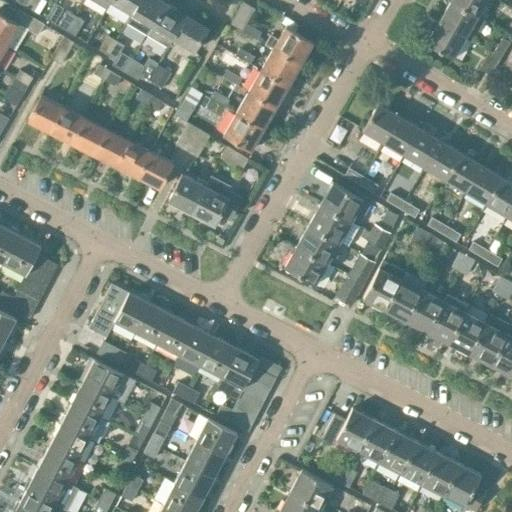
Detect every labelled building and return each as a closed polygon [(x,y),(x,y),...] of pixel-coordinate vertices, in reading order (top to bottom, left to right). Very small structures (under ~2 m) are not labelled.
[(46,0),(45,0),(26,0),(24,5),(38,13),(46,0)] [(110,0),(111,1),(131,13),(138,0),(110,0)] [(146,34),(165,2),(161,0),(138,0),(131,13),(126,21),(146,34)] [(477,15),(451,0),(449,0),(438,20),(465,35),(477,15)] [(485,0),(451,0),(477,15),(485,0)] [(243,1),(230,23),(256,38),(261,31),(246,23),(254,8),(243,1)] [(165,2),(146,34),(167,46),(172,38),(172,37),(185,14),(165,2)] [(18,9),(12,20),(0,12),(0,40),(7,44),(19,24),(37,34),(43,23),(18,9)] [(50,10),(46,18),(54,23),(59,15),(50,10)] [(66,10),(57,25),(64,29),(66,30),(74,15),(73,14),(66,10)] [(172,37),(172,38),(193,50),(207,27),(185,14),(172,37)] [(74,15),(66,30),(74,35),(83,20),(74,15)] [(465,35),(438,20),(426,41),(452,57),(465,35)] [(265,43),(272,48),(299,63),(312,41),(285,25),(277,38),(270,34),(265,43)] [(106,34),(98,49),(106,54),(115,39),(106,34)] [(61,63),(73,41),(63,35),(50,57),(61,63)] [(493,51),(501,56),(509,42),(501,37),(493,51)] [(115,39),(106,54),(115,59),(124,44),(115,39)] [(239,47),(235,54),(250,63),(254,55),(239,47)] [(299,63),(272,48),(260,69),(287,84),(299,63)] [(511,48),(502,66),(511,71),(511,48)] [(501,56),(493,51),(493,52),(489,50),(478,68),(490,75),(501,56)] [(148,78),(156,63),(148,59),(139,73),(148,78)] [(105,80),(111,70),(98,63),(93,72),(105,80)] [(156,63),(148,78),(161,86),(170,72),(156,63)] [(15,77),(28,84),(32,77),(19,69),(15,77)] [(237,84),(241,77),(226,69),(222,76),(237,84)] [(248,90),(275,106),(287,84),(260,69),(248,90)] [(111,70),(105,80),(115,85),(120,76),(111,70)] [(28,84),(15,77),(10,85),(23,92),(28,84)] [(141,88),(135,97),(147,104),(152,95),(141,88)] [(225,106),(229,99),(214,90),(210,97),(225,106)] [(235,112),(263,127),(275,106),(248,90),(235,112)] [(51,132),(64,106),(40,94),(27,119),(51,132)] [(152,95),(147,104),(148,105),(157,110),(162,102),(162,101),(153,95),(152,95)] [(184,99),(175,113),(186,119),(194,105),(184,99)] [(383,141),(399,115),(377,102),(362,129),(383,141)] [(72,143),(86,117),(64,106),(51,132),(72,143)] [(0,122),(4,125),(8,117),(0,112),(0,122)] [(223,134),(250,149),(263,127),(235,112),(223,134)] [(404,153),(419,127),(399,115),(383,141),(404,153)] [(86,117),(72,143),(95,154),(108,128),(86,117)] [(187,122),(175,144),(185,150),(198,128),(187,122)] [(424,166),(440,139),(419,127),(404,153),(424,166)] [(116,165),(130,140),(108,128),(95,154),(116,165)] [(198,128),(185,150),(188,151),(197,157),(209,135),(201,130),(198,128)] [(445,178),(461,152),(440,139),(424,166),(445,178)] [(130,140),(116,165),(138,176),(151,151),(130,140)] [(241,170),(248,158),(226,145),(219,157),(241,170)] [(151,151),(138,176),(159,187),(172,161),(151,151)] [(466,190),(481,164),(461,152),(445,178),(466,190)] [(486,202),(502,176),(481,164),(466,190),(486,202)] [(358,183),(363,176),(349,167),(344,175),(358,183)] [(191,212),(205,185),(181,173),(167,200),(191,212)] [(205,185),(191,212),(214,224),(219,214),(228,219),(240,196),(238,195),(230,191),(233,185),(211,174),(205,185)] [(363,176),(358,183),(373,192),(377,184),(363,176)] [(507,215),(511,205),(511,182),(502,176),(486,202),(507,215)] [(319,204),(350,220),(363,198),(332,181),(319,204)] [(400,208),(404,200),(390,192),(385,199),(400,208)] [(404,200),(400,208),(414,216),(419,209),(404,200)] [(350,220),(319,204),(308,224),(338,241),(350,220)] [(441,232),(445,224),(431,216),(427,224),(441,232)] [(0,261),(1,262),(17,233),(0,223),(0,261)] [(338,241),(308,224),(296,245),(326,262),(338,241)] [(370,232),(385,240),(389,232),(375,224),(370,232)] [(445,224),(441,232),(455,241),(460,233),(445,224)] [(417,226),(409,241),(417,245),(425,230),(417,226)] [(425,230),(417,245),(418,246),(425,249),(433,234),(426,231),(425,230)] [(385,240),(370,232),(366,239),(381,247),(385,240)] [(29,263),(35,252),(36,253),(36,252),(40,245),(17,233),(1,262),(24,274),(29,263)] [(482,256),(487,249),(473,241),(468,248),(482,256)] [(326,262),(296,245),(284,266),(314,283),(326,262)] [(487,249),(482,256),(497,265),(501,258),(487,249)] [(459,270),(467,255),(458,251),(451,266),(459,270)] [(35,252),(29,263),(51,275),(57,264),(36,252),(36,253),(35,252)] [(360,253),(355,262),(369,271),(375,261),(374,261),(360,253)] [(467,255),(459,270),(466,274),(474,259),(467,255)] [(382,259),(362,297),(385,309),(401,278),(405,271),(382,259)] [(25,275),(46,286),(51,275),(29,263),(24,274),(25,274),(25,275)] [(348,274),(363,282),(367,275),(353,267),(348,274)] [(363,282),(348,274),(336,296),(350,304),(363,282)] [(46,286),(25,275),(19,285),(40,296),(46,286)] [(500,295),(508,280),(500,276),(492,291),(500,295)] [(406,320),(422,289),(401,278),(385,309),(406,320)] [(511,281),(508,280),(500,295),(507,299),(511,289),(511,281)] [(111,282),(88,327),(107,336),(115,321),(122,325),(134,331),(149,301),(128,290),(128,291),(111,282)] [(40,296),(19,285),(13,296),(34,308),(40,296)] [(427,331),(443,300),(422,289),(406,320),(427,331)] [(3,291),(0,297),(0,301),(8,306),(8,307),(29,318),(34,308),(13,296),(3,291)] [(443,300),(427,331),(449,342),(465,311),(468,304),(447,293),(443,300)] [(149,301),(134,331),(155,342),(171,312),(149,301)] [(14,317),(0,309),(0,336),(3,338),(14,317)] [(470,353),(486,322),(465,311),(449,342),(470,353)] [(171,312),(155,342),(177,354),(192,324),(171,312)] [(486,322),(470,353),(491,364),(507,333),(511,324),(491,313),(490,315),(486,322)] [(192,324),(177,354),(198,365),(213,335),(192,324)] [(511,374),(511,335),(507,333),(491,364),(511,374)] [(213,335),(198,365),(220,376),(235,346),(213,335)] [(103,340),(96,353),(118,364),(125,351),(103,340)] [(220,376),(215,386),(237,398),(243,387),(248,377),(254,366),(258,358),(235,346),(220,376)] [(86,371),(82,379),(111,395),(124,402),(135,379),(91,356),(83,370),(86,371)] [(135,358),(129,370),(138,375),(139,375),(145,364),(144,363),(135,358)] [(145,364),(139,375),(150,381),(156,369),(145,364)] [(254,366),(248,377),(268,387),(269,388),(275,377),(274,376),(254,366)] [(248,377),(243,387),(263,398),(264,399),(269,388),(268,387),(248,377)] [(82,379),(71,400),(100,415),(111,395),(82,379)] [(177,381),(172,392),(181,397),(187,386),(177,381)] [(187,386),(181,397),(194,403),(200,392),(187,386)] [(243,387),(237,398),(257,409),(258,409),(264,399),(263,398),(243,387)] [(176,415),(182,403),(171,397),(165,409),(176,415)] [(237,398),(232,409),(253,420),(258,409),(257,409),(237,398)] [(71,400),(60,422),(89,437),(100,415),(71,400)] [(149,401),(143,412),(154,417),(160,406),(149,401)] [(221,403),(215,414),(246,430),(247,431),(253,420),(232,409),(221,403)] [(333,413),(320,438),(332,444),(335,438),(356,449),(357,449),(374,418),(373,418),(352,407),(345,419),(333,413)] [(143,412),(138,422),(149,427),(154,417),(143,412)] [(206,417),(195,438),(224,454),(236,432),(206,417)] [(374,418),(357,449),(378,460),(394,429),(374,418)] [(60,422),(48,444),(78,459),(89,437),(60,422)] [(136,429),(134,433),(142,437),(145,432),(138,428),(136,429)] [(399,471),(415,440),(394,429),(378,460),(399,471)] [(153,431),(148,442),(159,447),(164,437),(153,431)] [(195,438),(184,460),(213,475),(224,454),(195,438)] [(420,482),(437,451),(415,440),(399,471),(420,482)] [(148,442),(143,452),(154,457),(159,447),(148,442)] [(48,444),(37,465),(67,480),(78,459),(48,444)] [(137,449),(127,444),(121,455),(132,460),(137,449)] [(442,493),(458,462),(437,451),(420,482),(442,493)] [(116,465),(126,471),(132,460),(121,455),(116,465)] [(184,460),(173,481),(202,497),(213,475),(184,460)] [(340,462),(332,478),(340,483),(348,467),(348,466),(340,462)] [(458,462),(442,493),(464,505),(466,502),(477,507),(485,492),(474,486),(481,474),(458,462)] [(26,486),(26,487),(55,502),(67,509),(78,487),(66,481),(67,480),(37,465),(26,486)] [(348,467),(340,483),(348,487),(349,486),(357,471),(348,467)] [(332,485),(301,469),(290,491),(321,507),(332,485)] [(132,473),(126,484),(137,490),(143,479),(132,473)] [(173,481),(162,503),(179,511),(194,511),(202,497),(173,481)] [(121,495),(132,500),(137,490),(126,484),(126,485),(121,495)] [(382,486),(375,500),(381,504),(383,504),(391,489),(383,485),(382,486)] [(26,487),(15,507),(23,511),(50,511),(55,502),(26,487)] [(105,487),(99,498),(110,504),(115,493),(105,487)] [(391,489),(383,504),(391,509),(399,493),(391,489)] [(279,511),(318,511),(321,507),(290,491),(279,511)] [(99,498),(93,509),(99,511),(105,511),(110,504),(99,498)] [(179,511),(162,503),(157,511),(179,511)]
